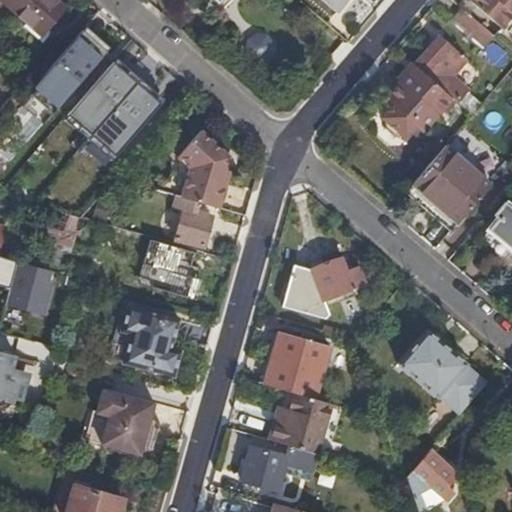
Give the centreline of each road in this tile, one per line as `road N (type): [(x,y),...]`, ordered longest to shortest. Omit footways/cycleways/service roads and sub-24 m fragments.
road 1 (residential): [(287,150),(183,511)]
road 2 (residential): [(511,345),(287,150)]
road 3 (residential): [(287,150),(114,0)]
road 4 (residential): [(415,0),(287,150)]
